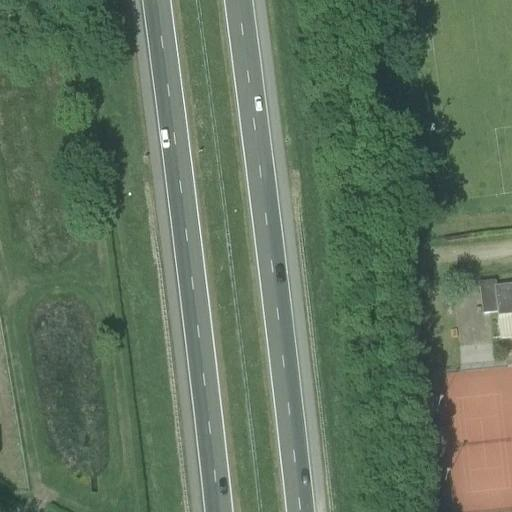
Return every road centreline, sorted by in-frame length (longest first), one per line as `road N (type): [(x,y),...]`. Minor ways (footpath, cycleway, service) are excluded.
road 1 (motorway): [(154,0),(216,511)]
road 2 (motorway): [(297,511),(235,0)]
